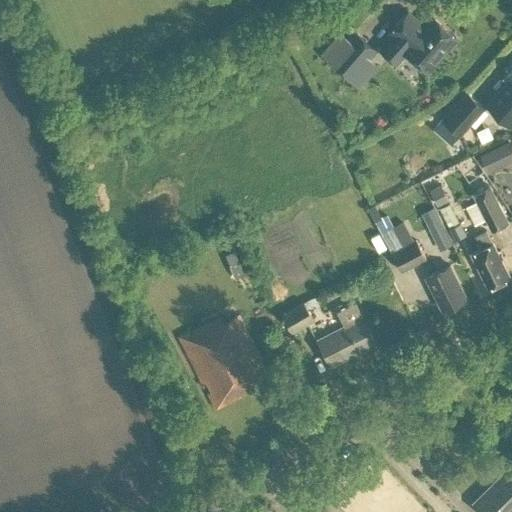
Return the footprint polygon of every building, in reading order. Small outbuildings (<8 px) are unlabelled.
[(424,24),(408,10),(392,29),(396,32),(382,48),(395,59),(405,48),(427,67),(456,34),(433,14),(424,24)] [(351,76),(376,47),(356,30),(331,59),(351,76)] [(511,119),(511,65),(504,74),(508,78),(485,104),(508,124),(511,119)] [(467,89),(441,117),(460,134),(486,106),(467,89)] [(511,143),(510,139),(479,155),(486,169),(511,155),(511,143)] [(472,192),(491,230),(509,221),(490,183),(472,192)] [(438,250),(451,244),(435,207),(422,212),(438,250)] [(380,232),(389,250),(413,238),(404,220),(380,232)] [(485,227),(475,233),(481,245),(470,251),(486,282),(508,272),(485,227)] [(413,238),(389,250),(399,269),(424,256),(415,237),(413,238)] [(228,252),(235,276),(245,273),(237,249),(228,252)] [(450,261),(426,273),(442,305),(466,293),(450,261)] [(302,300),(281,312),(292,331),(313,319),(302,300)] [(220,315),(182,333),(188,345),(190,350),(205,380),(209,378),(213,387),(209,389),(217,404),(251,388),(247,379),(269,368),(245,319),(241,310),(222,320),(220,315)] [(358,316),(316,338),(329,363),(372,341),(358,316)] [(511,469),(508,465),(472,500),(484,511),(508,511),(511,508),(511,469)]
